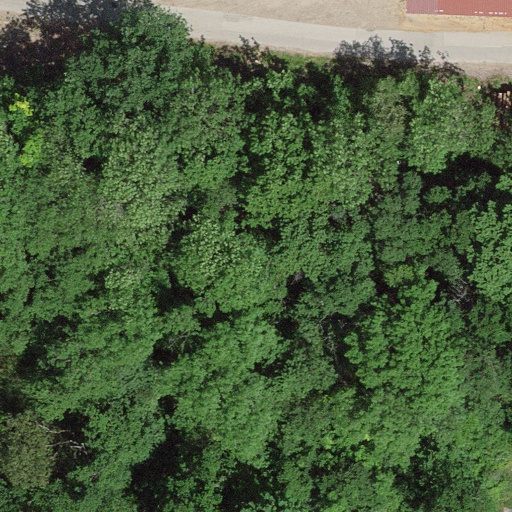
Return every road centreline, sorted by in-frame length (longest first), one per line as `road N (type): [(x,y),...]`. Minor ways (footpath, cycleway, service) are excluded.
road 1 (residential): [(511,197),(349,191),(0,211)]
road 2 (unclassified): [(20,0),(360,41),(511,46)]
